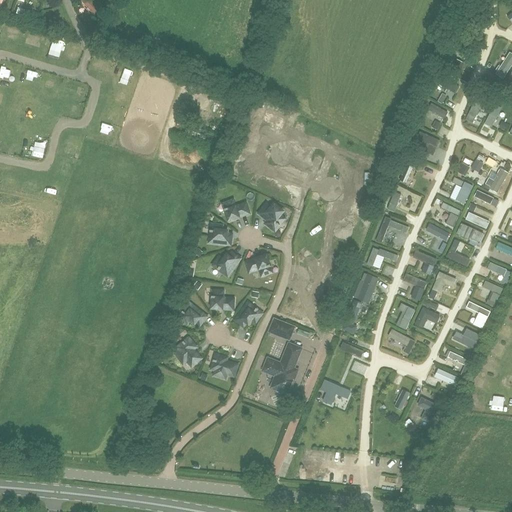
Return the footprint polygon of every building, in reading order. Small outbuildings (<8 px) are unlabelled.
[(92,0),(83,0),(82,1),(95,18),(103,12),(92,0)] [(46,21),(55,11),(47,4),(38,13),(46,21)] [(499,66),(496,70),(498,72),(496,74),(503,79),(511,65),(511,55),(510,54),(501,67),(499,66)] [(457,60),(449,74),(467,84),(475,70),(457,60)] [(482,75),(478,83),(492,92),(497,84),(482,75)] [(497,84),(492,92),(498,95),(502,88),(497,84)] [(260,120),(264,110),(257,107),(253,118),(260,120)] [(431,145),(427,154),(433,157),(440,141),(420,133),(417,139),(431,145)] [(400,151),(406,153),(408,147),(403,145),(400,151)] [(482,154),(468,174),(476,179),(490,160),(482,154)] [(500,171),(498,174),(498,175),(494,183),(488,180),(485,185),(491,188),(490,190),(497,194),(508,174),(505,173),(505,172),(502,170),(500,171)] [(455,178),(452,183),(462,188),(456,201),(464,205),(473,187),(455,178)] [(477,191),(475,197),(496,207),(499,201),(477,191)] [(226,212),(229,221),(249,214),(248,211),(246,207),(247,207),(246,204),(235,208),(233,201),(223,205),(225,210),(225,212),(226,212)] [(443,203),(440,208),(451,214),(446,224),(453,228),(461,212),(443,203)] [(280,226),(285,220),(280,216),(283,212),(274,205),(271,209),(269,207),(267,205),(259,214),(265,218),(267,216),(270,219),(266,224),(275,231),(279,227),(280,226)] [(466,220),(487,229),(492,219),(471,210),(466,220)] [(382,243),(388,227),(406,234),(409,228),(390,221),(391,220),(385,218),(376,241),(382,243)] [(461,224),(457,234),(468,239),(468,238),(479,243),(483,234),(461,224)] [(221,231),(222,227),(212,225),(211,231),(210,231),(210,233),(211,233),(209,243),(210,243),(210,242),(214,243),(231,245),(232,235),(227,234),(227,232),(221,231)] [(511,248),(498,243),(495,250),(511,257),(511,256),(511,248)] [(377,255),(396,262),(398,256),(380,250),(379,251),(373,249),(367,264),(373,266),(377,255)] [(436,260),(416,251),(413,258),(425,263),(422,272),(430,275),(436,260)] [(223,260),(220,258),(214,266),(218,269),(218,270),(219,271),(219,270),(228,276),(228,275),(230,272),(230,273),(240,259),(232,253),(229,257),(227,256),(223,260)] [(266,256),(246,263),(247,266),(248,266),(249,270),(250,273),(260,269),(262,276),(272,273),(270,267),(271,267),(270,266),(266,256)] [(433,289),(440,293),(444,284),(448,285),(448,286),(452,288),(453,287),(455,284),(454,283),(456,280),(440,273),(433,289)] [(419,301),(427,283),(406,275),(403,281),(416,287),(411,298),(419,301)] [(374,278),(372,283),(386,287),(387,282),(374,278)] [(357,299),(368,304),(375,287),(364,282),(357,299)] [(485,282),(483,288),(493,292),(489,301),(488,300),(486,304),(495,308),(504,290),(485,282)] [(212,299),(212,309),(233,310),(233,307),(233,303),(234,300),(223,299),(223,292),(213,291),(213,297),(212,297),(212,299)] [(299,300),(290,298),(289,304),(287,304),(285,313),(289,314),(289,318),(300,321),(301,316),(308,317),(310,306),(302,304),(302,306),(298,306),(299,304),(299,300)] [(469,302),(467,308),(479,314),(474,325),(482,329),(490,312),(469,302)] [(244,327),(246,323),(248,324),(252,320),(256,322),(262,314),(257,311),(258,310),(256,309),(256,310),(248,303),(248,304),(246,308),(245,307),(235,320),(244,327)] [(195,324),(196,322),(200,325),(206,317),(193,307),(193,308),(190,305),(190,304),(183,312),(182,313),(183,313),(179,318),(187,324),(190,321),(195,324)] [(416,325),(423,328),(427,319),(436,324),(440,316),(423,309),(416,325)] [(353,325),(357,315),(349,312),(342,330),(354,335),(357,326),(353,325)] [(269,333),(282,338),(290,341),(295,328),(274,320),(269,333)] [(310,340),(311,335),(299,331),(297,335),(310,340)] [(415,342),(393,331),(389,337),(406,346),(403,352),(409,355),(412,349),(415,342)] [(457,333),(454,340),(475,350),(479,343),(477,343),(480,336),(474,333),(471,340),(464,336),(457,333)] [(189,339),(184,342),(183,343),(177,348),(180,352),(176,355),(177,355),(179,357),(178,357),(184,364),(187,361),(192,367),(201,359),(196,353),(195,354),(192,351),(196,348),(189,339)] [(281,364),(273,361),(268,359),(263,372),(276,377),(271,388),(274,390),(275,390),(276,391),(277,392),(278,393),(279,394),(281,394),(282,394),(284,394),(285,394),(288,395),(298,371),(294,369),(302,349),(289,344),(281,364)] [(226,363),(227,359),(216,355),(214,361),(214,362),(212,370),(216,371),(214,375),(215,376),(215,375),(217,376),(225,379),(227,374),(234,377),(238,366),(229,363),(229,364),(226,363)] [(430,376),(428,380),(456,393),(462,379),(440,369),(436,378),(430,376)] [(327,393),(323,402),(331,405),(336,395),(348,400),(351,392),(331,384),(327,393)] [(406,410),(412,393),(404,390),(398,407),(406,410)] [(422,419),(429,422),(437,406),(421,399),(418,406),(426,410),(422,419)] [(411,419),(405,424),(410,430),(416,425),(411,419)] [(281,476),(287,478),(298,448),(291,445),(281,476)]
